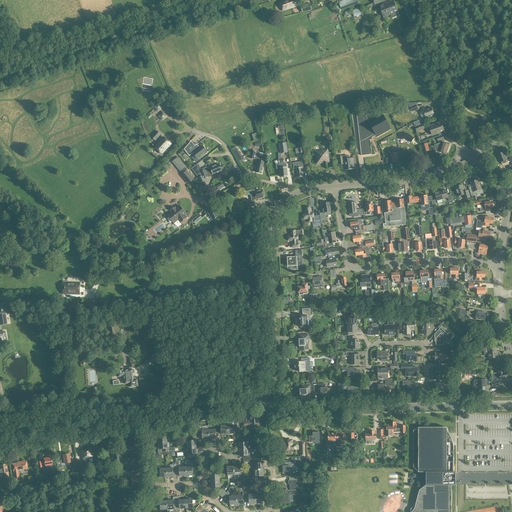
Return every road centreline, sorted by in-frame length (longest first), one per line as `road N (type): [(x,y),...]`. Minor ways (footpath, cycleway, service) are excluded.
road 1 (residential): [(497,264),(351,268),(334,186)]
road 2 (track): [(0,58),(203,0)]
road 3 (tertiary): [(262,397),(274,370),(268,230),(287,198)]
road 4 (tertiary): [(0,445),(147,420)]
road 5 (tertiary): [(334,186),(431,175),(465,157)]
